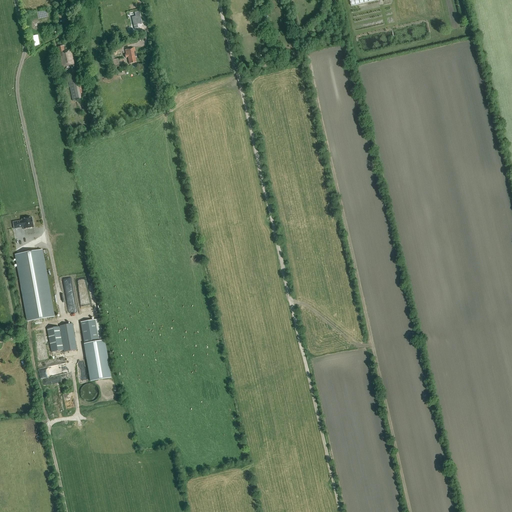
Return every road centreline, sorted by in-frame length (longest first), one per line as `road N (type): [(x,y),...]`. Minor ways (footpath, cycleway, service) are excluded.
road 1 (track): [(412,511),(306,47),(332,0)]
road 2 (track): [(14,0),(23,48),(18,107),(64,318)]
